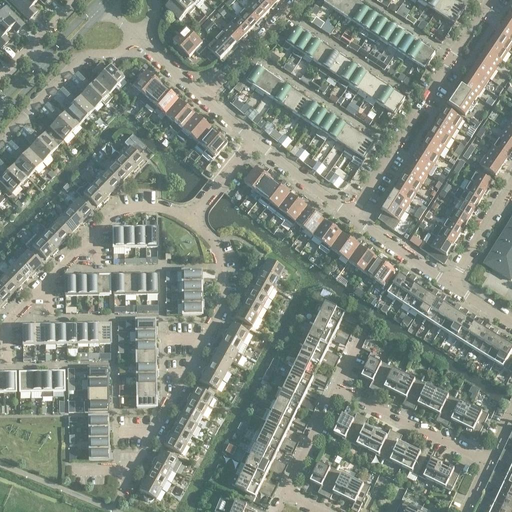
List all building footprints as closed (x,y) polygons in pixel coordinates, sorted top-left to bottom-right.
[(36,4),(31,0),(12,0),(10,3),(29,21),(37,12),(34,10),(33,10),(31,8),(36,4)] [(187,14),(172,0),(165,0),(170,4),(166,9),(180,22),(187,14)] [(172,0),(187,14),(188,13),(191,14),(195,9),(194,7),(195,6),(188,0),(172,0)] [(188,0),(195,6),(198,9),(205,1),(204,0),(188,0)] [(266,0),(253,0),(252,2),(266,15),(271,10),(273,12),(275,9),(266,0)] [(266,0),(275,9),(278,6),(276,4),(280,0),(266,0)] [(327,0),(324,4),(325,5),(321,10),(322,10),(325,12),(327,11),(329,10),(330,8),(334,11),(340,0),(327,0)] [(340,0),(334,11),(343,17),(353,0),(340,0)] [(356,0),(353,0),(343,17),(352,23),(362,6),(356,3),(358,1),(356,0)] [(391,2),(387,0),(384,0),(382,4),(387,8),(391,2)] [(431,0),(427,7),(436,13),(444,0),(431,0)] [(444,0),(436,13),(445,19),(457,1),(455,0),(453,0),(453,1),(451,0),(444,0)] [(392,1),(388,8),(396,13),(400,6),(392,1)] [(447,27),(451,30),(454,25),(465,9),(459,5),(460,3),(457,1),(445,19),(449,21),(447,23),(447,25),(447,27)] [(252,2),(245,9),(260,24),(263,22),(261,20),(266,15),(252,2)] [(312,12),(317,15),(320,8),(315,5),(312,12)] [(362,6),(352,23),(361,28),(373,10),(370,8),(368,10),(362,6)] [(0,12),(0,25),(8,33),(12,28),(13,30),(13,32),(16,34),(24,26),(5,7),(0,12)] [(218,12),(218,13),(223,18),(226,15),(221,9),(218,12)] [(245,9),(237,17),(251,30),(256,25),(258,27),(260,24),(245,9)] [(367,38),(381,18),(375,14),(376,12),(373,10),(361,28),(358,32),(367,38)] [(237,17),(230,25),(245,40),(248,37),(246,36),(251,30),(237,17)] [(316,18),(312,24),(320,29),(324,24),(316,18)] [(376,45),(379,40),(391,22),(388,20),(387,22),(381,18),(367,38),(367,39),(376,45)] [(391,22),(379,40),(388,46),(399,30),(393,26),(394,24),(391,22)] [(424,32),(426,27),(428,25),(424,23),(421,23),(418,28),(424,32)] [(325,24),(321,30),(330,35),(333,30),(325,24)] [(511,29),(504,24),(498,33),(511,42),(511,29)] [(8,33),(0,25),(0,48),(1,50),(9,41),(7,39),(5,39),(3,37),(8,33)] [(230,25),(222,33),(238,48),(238,47),(236,45),(241,41),(243,43),(245,40),(230,25)] [(286,44),(282,49),(284,50),(286,51),(288,50),(290,49),(291,47),(295,50),(307,32),(304,30),(303,32),(296,28),(286,44)] [(180,52),(195,37),(186,29),(173,43),(179,48),(177,50),(180,52)] [(399,30),(388,46),(397,52),(409,34),(406,32),(405,34),(399,30)] [(304,56),(315,40),(309,36),(310,34),(307,32),(295,50),(292,54),(301,60),(304,56)] [(222,33),(215,40),(230,55),(238,48),(222,33)] [(511,42),(498,33),(492,42),(508,53),(511,46),(511,42)] [(340,41),(339,42),(348,47),(351,43),(353,40),(344,34),(341,38),(340,41)] [(409,34),(397,52),(406,58),(417,42),(411,38),(412,36),(409,34)] [(189,59),(195,52),(199,56),(208,47),(203,41),(201,43),(195,37),(180,52),(182,55),(184,53),(189,59)] [(215,40),(207,49),(222,64),(222,63),(230,55),(215,40)] [(315,40),(304,56),(313,62),(325,44),(322,42),(321,44),(315,40)] [(417,42),(406,58),(415,64),(427,46),(424,44),(423,46),(417,42)] [(492,42),(486,51),(502,62),(508,53),(492,42)] [(356,46),(351,43),(348,47),(357,53),(360,49),(360,48),(356,46)] [(325,44),(313,62),(322,68),(333,52),(327,48),(328,46),(325,44)] [(427,46),(415,64),(419,67),(418,68),(417,70),(418,72),(421,75),(424,70),(425,70),(435,54),(429,50),(430,48),(427,46)] [(357,53),(365,59),(369,54),(360,49),(357,53)] [(486,51),(480,60),(496,71),(502,62),(486,51)] [(322,68),(319,72),(328,78),(331,74),(343,56),(340,54),(339,56),(333,52),(322,68)] [(271,62),(275,56),(270,53),(266,58),(271,62)] [(375,66),(379,61),(373,57),(369,55),(366,59),(375,66)] [(331,74),(328,78),(337,84),(340,79),(350,63),(345,60),(346,58),(343,56),(331,74)] [(480,60),(474,69),(490,80),(496,71),(480,60)] [(379,61),(375,66),(384,71),(387,67),(383,64),(379,61)] [(340,79),(337,84),(346,90),(349,86),(361,68),(358,66),(357,68),(351,64),(350,63),(340,79)] [(99,65),(96,68),(116,88),(124,80),(123,78),(123,77),(123,76),(123,75),(122,74),(121,74),(120,73),(119,73),(118,74),(110,66),(106,71),(99,65)] [(259,65),(257,67),(248,81),(244,79),(234,90),(240,94),(244,88),(245,89),(248,90),(250,89),(251,88),(252,87),(256,89),(267,73),(261,69),(262,67),(259,65)] [(283,70),(292,75),(294,71),(286,65),(283,70)] [(99,78),(95,82),(109,95),(116,88),(96,68),(92,72),(99,78)] [(349,86),(358,92),(369,76),(363,72),(364,70),(361,68),(349,86)] [(484,89),(487,84),(490,80),(474,69),(468,78),(484,89)] [(388,74),(394,78),(397,74),(390,70),(388,74)] [(141,72),(129,85),(141,95),(155,78),(152,76),(151,78),(145,73),(143,75),(141,72)] [(267,73),(256,89),(265,95),(277,77),(274,75),(273,77),(267,73)] [(402,74),(398,80),(403,83),(406,78),(402,74)] [(358,92),(367,98),(379,79),(376,77),(375,79),(369,76),(358,92)] [(265,95),(274,101),(285,85),(279,81),(280,79),(277,77),(265,95)] [(146,105),(161,87),(156,83),(158,81),(155,78),(141,95),(137,99),(145,106),(146,105)] [(406,78),(403,83),(407,86),(411,81),(406,78)] [(468,78),(462,87),(478,98),(484,89),(468,78)] [(379,79),(367,98),(376,104),(387,87),(381,83),(382,81),(379,79)] [(112,99),(109,95),(95,82),(91,86),(85,80),(81,84),(101,103),(105,107),(112,99)] [(312,83),(309,87),(318,93),(319,91),(321,88),(313,82),(312,83)] [(81,84),(77,87),(84,94),(80,98),(94,111),(101,103),(81,84)] [(274,101),(283,107),(295,89),(292,87),(291,89),(285,85),(274,101)] [(322,87),(321,88),(319,91),(324,94),(328,88),(323,85),(322,87)] [(154,112),(157,109),(171,93),(168,90),(167,92),(161,87),(146,105),(154,112)] [(376,104),(385,109),(397,91),(394,89),(393,91),(387,87),(376,104)] [(454,95),(472,107),(478,98),(462,87),(456,96),(454,95)] [(283,107),(292,113),(303,97),(297,93),(298,91),(295,89),(283,107)] [(397,91),(385,109),(389,112),(388,113),(387,115),(388,118),(391,120),(391,121),(395,116),(405,100),(399,95),(400,93),(397,91)] [(171,93),(157,109),(161,113),(157,117),(161,121),(165,116),(178,102),(172,97),(174,95),(171,93)] [(337,103),(338,103),(340,100),(332,95),(329,100),(336,104),(337,103)] [(472,107),(454,95),(447,104),(465,116),(472,107)] [(69,96),(66,99),(86,119),(94,111),(80,98),(76,102),(69,96)] [(292,113),(301,119),(313,101),(310,99),(309,101),(303,97),(292,113)] [(86,119),(66,99),(62,103),(69,109),(65,113),(79,126),(86,119)] [(237,101),(234,105),(241,110),(244,106),(237,101)] [(301,119),(310,125),(321,109),(315,105),(316,103),(313,101),(301,119)] [(173,123),(188,107),(185,105),(183,106),(178,102),(165,116),(173,123)] [(169,128),(177,135),(194,116),(189,111),(190,110),(188,107),(173,123),(169,128)] [(248,119),(254,111),(250,108),(248,111),(244,108),(240,113),(244,116),(248,119)] [(310,125),(319,131),(331,113),(328,111),(327,113),(321,109),(310,125)] [(440,116),(438,118),(457,130),(463,121),(446,110),(442,117),(440,116)] [(54,111),(51,115),(71,134),(79,126),(65,113),(61,117),(54,111)] [(259,115),(254,111),(248,119),(256,126),(259,121),(256,118),(259,115)] [(325,142),(328,137),(339,121),(333,117),(334,115),(331,113),(319,131),(316,136),(325,142)] [(359,119),(364,122),(368,117),(363,114),(359,119)] [(71,134),(51,115),(47,118),(54,125),(49,129),(50,129),(44,135),(50,142),(56,136),(63,142),(71,134)] [(177,135),(176,137),(184,144),(190,138),(204,121),(201,119),(199,121),(194,116),(177,135)] [(368,117),(364,122),(370,126),(373,121),(368,117)] [(438,123),(435,129),(451,139),(457,130),(438,118),(436,122),(438,123)] [(198,145),(210,130),(205,126),(206,124),(204,121),(190,138),(198,145)] [(265,124),(261,121),(257,126),(261,130),(265,124)] [(328,137),(337,143),(349,125),(346,123),(345,125),(339,121),(328,137)] [(337,143),(346,149),(357,133),(351,129),(352,127),(349,125),(337,143)] [(385,130),(379,126),(376,131),(382,134),(385,130)] [(481,127),(477,137),(482,139),(486,129),(481,127)] [(429,134),(427,137),(445,148),(451,139),(435,129),(431,135),(429,134)] [(202,156),(220,136),(217,133),(216,135),(210,130),(198,145),(194,149),(202,156)] [(511,135),(505,130),(498,139),(511,148),(511,135)] [(282,138),(275,131),(270,136),(278,143),(282,138)] [(33,133),(29,137),(50,156),(57,148),(63,142),(56,136),(50,142),(44,135),(39,139),(33,133)] [(346,149),(355,155),(367,137),(364,135),(363,137),(357,133),(346,149)] [(214,159),(223,150),(227,145),(221,140),(223,138),(220,136),(202,156),(210,164),(214,159)] [(50,156),(29,137),(26,141),(32,147),(28,151),(42,164),(50,156)] [(352,160),(361,166),(362,166),(365,161),(376,145),(369,141),(370,139),(367,137),(355,155),(356,155),(352,160)] [(427,141),(423,147),(440,157),(445,148),(427,137),(425,140),(427,141)] [(511,148),(498,139),(492,148),(508,159),(511,153),(511,148)] [(291,153),(290,154),(294,157),(299,150),(295,147),(294,149),(291,153)] [(417,152),(415,155),(434,167),(440,157),(423,147),(419,153),(417,152)] [(143,162),(129,148),(121,156),(136,172),(139,169),(137,167),(143,162)] [(301,148),(296,156),(304,162),(310,155),(301,148)] [(492,148),(486,157),(502,168),(508,159),(492,148)] [(18,149),(14,153),(35,172),(42,164),(28,151),(24,155),(18,149)] [(35,172),(14,153),(11,156),(17,162),(13,166),(27,180),(35,172)] [(463,158),(468,161),(471,156),(466,153),(463,158)] [(415,160),(412,166),(428,176),(434,167),(415,155),(413,158),(415,160)] [(121,156),(113,164),(127,178),(132,173),(134,174),(136,172),(121,156)] [(502,168),(486,157),(480,166),(496,177),(502,168)] [(304,163),(309,167),(312,162),(307,158),(304,163)] [(453,173),(457,175),(465,163),(461,161),(453,173)] [(316,173),(322,165),(318,162),(316,165),(312,162),(309,167),(313,169),(312,170),(316,173)] [(3,164),(0,167),(0,168),(20,188),(27,180),(13,166),(9,171),(3,164)] [(127,178),(113,164),(106,172),(121,187),(124,184),(122,183),(127,178)] [(327,169),(322,165),(316,173),(321,177),(327,169)] [(406,170),(404,174),(422,185),(428,176),(412,166),(408,172),(406,170)] [(20,188),(0,168),(0,175),(2,178),(0,180),(0,184),(12,196),(20,188)] [(256,169),(252,174),(244,184),(253,191),(267,174),(264,171),(262,173),(256,169)] [(106,172),(98,180),(112,193),(117,188),(119,190),(121,187),(106,172)] [(325,180),(329,183),(335,175),(331,172),(325,180)] [(457,175),(453,173),(448,181),(452,184),(458,175),(457,175)] [(476,173),(470,183),(488,194),(490,191),(488,189),(492,183),(476,173)] [(267,174),(253,191),(262,197),(274,182),(268,178),(269,176),(267,174)] [(404,178),(400,184),(416,194),(422,185),(404,174),(402,177),(404,178)] [(441,175),(437,181),(439,183),(442,185),(446,179),(441,175)] [(112,193),(98,180),(91,187),(106,203),(109,200),(107,198),(112,193)] [(274,182),(262,197),(258,202),(267,209),(284,187),(281,185),(279,187),(274,182)] [(344,182),(338,190),(340,190),(340,191),(344,190),(347,188),(348,185),(344,182)] [(464,192),(480,202),(484,196),(486,197),(488,194),(470,183),(464,192)] [(76,194),(81,199),(92,210),(95,207),(96,209),(102,203),(104,205),(106,203),(91,187),(87,184),(82,190),(81,189),(80,189),(80,190),(79,190),(76,194)] [(416,194),(400,184),(396,190),(394,189),(392,192),(411,203),(416,194)] [(442,191),(447,194),(450,189),(444,186),(442,191)] [(284,187),(267,209),(275,215),(291,196),(285,191),(286,189),(284,187)] [(454,198),(458,201),(477,212),(479,209),(477,208),(480,202),(464,192),(459,189),(454,198)] [(447,194),(442,191),(438,196),(444,200),(447,194)] [(392,192),(387,201),(405,212),(411,203),(392,192)] [(291,196),(275,215),(284,222),(301,200),(298,198),(296,200),(291,196)] [(81,199),(78,201),(70,209),(85,224),(88,221),(86,220),(91,214),(90,213),(92,210),(81,199)] [(301,200),(284,222),(292,229),(296,224),(308,209),(302,204),(304,203),(301,200)] [(405,212),(387,201),(381,211),(391,217),(386,225),(394,232),(401,222),(399,221),(405,212)] [(453,210),(469,220),(473,214),(475,215),(477,212),(458,201),(453,210)] [(434,204),(430,209),(436,213),(439,207),(434,204)] [(70,209),(62,217),(76,230),(81,225),(83,227),(85,224),(70,209)] [(313,213),(308,209),(296,224),(304,231),(318,214),(315,211),(313,213)] [(453,210),(447,220),(466,231),(468,228),(466,226),(469,220),(453,210)] [(318,214),(304,231),(313,238),(325,222),(319,218),(321,216),(318,214)] [(76,230),(62,217),(55,224),(70,239),(73,237),(71,235),(76,230)] [(511,219),(491,252),(484,265),(511,281),(511,279),(511,219)] [(442,229),(458,239),(462,233),(464,234),(466,231),(447,220),(442,229)] [(325,222),(313,238),(322,244),(323,244),(335,227),(332,224),(330,227),(325,222)] [(55,224),(47,232),(61,245),(66,240),(68,242),(70,239),(55,224)] [(437,226),(431,235),(455,249),(457,246),(454,245),(458,239),(442,229),(437,226)] [(134,230),(135,249),(146,249),(145,227),(142,227),(142,230),(134,230)] [(149,227),(145,227),(146,249),(157,249),(157,229),(149,230),(149,227)] [(322,244),(319,249),(328,255),(331,250),(342,235),(337,231),(338,229),(335,227),(323,244),(322,244)] [(112,230),(112,231),(113,249),(124,249),(124,228),(120,228),(120,230),(112,230)] [(127,228),(124,228),(124,249),(135,249),(134,230),(127,230),(127,228)] [(61,245),(47,232),(40,240),(55,255),(58,252),(56,251),(61,245)] [(342,235),(331,250),(340,257),(353,239),(350,237),(348,239),(342,235)] [(420,250),(432,258),(436,251),(447,258),(451,251),(453,252),(455,249),(431,235),(427,242),(425,241),(420,250)] [(25,246),(29,250),(41,262),(44,260),(45,261),(51,256),(52,257),(55,255),(40,240),(35,236),(25,246)] [(410,243),(417,248),(420,244),(412,238),(410,243)] [(340,257),(349,263),(360,247),(354,243),(356,241),(353,239),(340,257)] [(360,247),(349,263),(358,269),(370,252),(367,250),(366,252),(360,247)] [(29,250),(27,253),(19,261),(34,276),(37,274),(35,272),(40,266),(39,265),(41,262),(29,250)] [(358,269),(366,276),(378,260),(372,256),(373,254),(370,252),(358,269)] [(378,260),(366,276),(375,282),(388,264),(385,262),(383,264),(378,260)] [(19,261),(11,269),(25,282),(30,277),(32,279),(34,276),(19,261)] [(261,267),(259,270),(278,280),(283,271),(267,261),(263,268),(261,267)] [(391,266),(388,264),(375,282),(384,288),(396,273),(389,268),(391,266)] [(25,282),(11,269),(4,277),(19,292),(22,289),(20,287),(25,282)] [(278,280),(259,270),(257,273),(259,275),(256,281),(273,290),(278,280)] [(405,270),(388,295),(396,300),(408,281),(405,279),(409,273),(405,270)] [(181,272),(181,284),(203,283),(203,280),(201,280),(201,272),(181,272)] [(135,277),(136,296),(146,296),(146,274),(142,274),(142,277),(135,277)] [(150,274),(146,274),(146,296),(158,296),(158,277),(150,277),(150,274)] [(87,278),(87,297),(98,297),(98,275),(94,275),(94,278),(87,278)] [(101,275),(98,275),(98,297),(109,297),(109,278),(101,278),(101,275)] [(121,277),(113,277),(113,297),(125,296),(124,275),(121,275),(121,277)] [(128,275),(124,275),(125,296),(136,296),(135,277),(128,277),(128,275)] [(408,281),(396,300),(403,305),(416,286),(412,284),(416,278),(412,275),(408,281)] [(65,297),(76,297),(76,276),(72,276),(72,278),(65,278),(65,297)] [(80,276),(76,276),(76,297),(87,297),(87,278),(80,278),(80,276)] [(4,277),(0,280),(0,288),(10,298),(15,293),(17,294),(19,292),(4,277)] [(250,286),(249,289),(267,299),(273,290),(256,281),(252,287),(250,286)] [(203,283),(181,284),(182,294),(201,294),(201,287),(203,287),(203,283)] [(423,291),(416,286),(403,305),(411,310),(423,291)] [(0,288),(0,303),(4,307),(7,305),(5,303),(10,298),(0,288)] [(267,299),(249,289),(247,292),(249,293),(246,300),(262,309),(267,299)] [(431,296),(418,315),(426,320),(438,301),(435,299),(439,293),(435,290),(430,296),(431,296)] [(411,310),(418,315),(431,296),(430,296),(423,291),(411,310)] [(201,294),(182,294),(182,305),(204,305),(203,301),(201,301),(201,294)] [(442,295),(438,301),(426,320),(433,325),(445,306),(442,304),(446,297),(442,295)] [(240,305),(238,308),(257,318),(262,309),(246,300),(242,306),(240,305)] [(326,304),(320,316),(340,325),(343,320),(347,322),(356,327),(359,321),(350,316),(326,304)] [(204,305),(182,305),(182,317),(201,316),(201,309),(204,309),(204,305)] [(453,311),(441,330),(449,335),(461,316),(457,313),(461,307),(457,305),(453,311)] [(433,325),(441,330),(453,311),(445,306),(433,325)] [(245,329),(247,326),(251,328),(257,318),(238,308),(236,311),(238,312),(235,319),(237,320),(235,323),(245,329)] [(461,316),(449,335),(456,340),(468,321),(465,318),(468,312),(464,309),(461,316)] [(468,321),(456,340),(464,345),(476,325),(472,323),(476,317),(472,314),(468,321)] [(340,338),(342,333),(338,331),(340,325),(320,316),(315,326),(340,338)] [(476,325),(464,345),(472,349),(484,330),(480,328),(484,322),(480,319),(476,325)] [(135,322),(135,333),(157,333),(157,329),(154,329),(154,321),(135,322)] [(225,331),(224,334),(242,344),(248,334),(244,332),(245,329),(235,323),(233,326),(231,325),(228,332),(225,331)] [(73,327),(66,327),(66,346),(66,351),(77,351),(77,346),(77,324),(73,324),(73,327)] [(77,324),(77,346),(88,346),(88,326),(81,327),(80,324),(77,324)] [(95,326),(88,326),(88,346),(99,345),(98,324),(95,324),(95,326)] [(98,324),(99,345),(110,345),(110,326),(102,326),(102,324),(98,324)] [(484,330),(472,349),(479,354),(491,335),(487,332),(491,326),(487,324),(484,330)] [(22,328),(22,329),(23,347),(34,347),(34,325),(30,325),(30,327),(22,328)] [(37,325),(34,325),(34,347),(45,346),(44,327),(37,327),(37,325)] [(52,327),(44,327),(45,346),(56,346),(55,325),(52,325),(52,327)] [(55,325),(56,346),(66,346),(66,327),(59,327),(59,325),(55,325)] [(315,326),(310,337),(330,347),(332,342),(337,344),(340,338),(315,326)] [(491,335),(479,354),(487,359),(499,339),(495,337),(499,331),(495,329),(491,335)] [(135,333),(135,344),(155,343),(154,336),(157,336),(157,333),(135,333)] [(237,354),(242,344),(224,334),(222,337),(224,338),(221,345),(237,354)] [(330,347),(310,337),(304,348),(329,360),(332,355),(327,352),(330,347)] [(487,359),(495,363),(507,344),(499,339),(487,359)] [(135,344),(136,355),(157,354),(157,350),(155,350),(155,343),(135,344)] [(511,347),(507,344),(495,363),(511,373),(511,368),(511,366),(511,347)] [(215,350),(213,353),(232,363),(237,354),(221,345),(217,351),(215,350)] [(304,348),(299,359),(319,369),(322,363),(326,365),(329,360),(304,348)] [(227,373),(232,363),(213,353),(211,356),(214,357),(210,363),(227,373)] [(136,355),(136,365),(155,365),(155,358),(157,358),(157,354),(136,355)] [(319,369),(299,359),(294,370),(318,381),(321,376),(317,374),(319,369)] [(376,393),(388,367),(381,363),(380,364),(370,360),(362,378),(373,383),(369,389),(376,393)] [(204,369),(203,372),(222,382),(227,373),(210,363),(207,370),(204,369)] [(136,365),(136,376),(158,376),(158,372),(155,372),(155,365),(136,365)] [(395,394),(404,376),(395,372),(396,370),(388,367),(376,393),(382,395),(385,389),(395,394)] [(87,381),(109,381),(109,377),(107,377),(107,369),(87,370),(87,381)] [(294,370),(289,380),(309,390),(311,385),(316,387),(318,381),(294,370)] [(31,394),(30,372),(27,372),(27,375),(19,375),(19,394),(31,394)] [(41,394),(41,375),(34,375),(34,372),(30,372),(31,394),(41,394)] [(41,394),(41,398),(52,398),(52,393),(52,394),(52,372),(48,372),(48,374),(41,375),(41,394)] [(64,393),(63,374),(56,374),(56,372),(52,372),(52,394),(64,393)] [(214,395),(216,392),(222,382),(203,372),(201,375),(203,376),(199,383),(203,385),(202,388),(214,395)] [(15,394),(15,375),(7,375),(7,373),(3,373),(4,394),(15,394)] [(136,376),(136,387),(155,387),(155,379),(158,379),(158,376),(136,376)] [(409,409),(422,383),(414,379),(413,381),(404,376),(395,394),(406,399),(403,406),(409,409)] [(309,390),(289,380),(283,391),(308,403),(311,398),(306,395),(309,390)] [(88,392),(107,391),(107,384),(109,384),(109,381),(87,381),(88,392)] [(422,383),(409,409),(415,412),(418,405),(429,410),(438,392),(429,388),(429,387),(422,383)] [(136,387),(136,398),(158,397),(158,394),(155,394),(155,387),(136,387)] [(190,395),(188,398),(207,408),(211,411),(217,401),(212,398),(214,395),(202,388),(200,392),(196,389),(192,396),(190,395)] [(88,403),(110,402),(109,398),(107,398),(107,391),(88,392),(88,403)] [(283,391),(278,402),(298,412),(301,406),(305,409),(308,403),(283,391)] [(438,392),(429,410),(439,416),(436,422),(442,425),(455,399),(447,396),(447,397),(438,392)] [(158,397),(136,398),(136,409),(156,409),(156,401),(158,401),(158,397)] [(185,409),(202,418),(207,408),(188,398),(186,401),(189,402),(185,409)] [(455,399),(442,425),(449,428),(452,421),(462,427),(471,409),(462,404),(463,403),(455,399)] [(88,403),(83,403),(84,414),(88,414),(107,414),(107,406),(110,406),(110,402),(88,403)] [(298,412),(278,402),(273,413),(297,425),(300,419),(295,417),(298,412)] [(178,417),(197,427),(202,418),(185,409),(182,415),(179,414),(178,417)] [(471,409),(462,427),(473,432),(470,438),(476,442),(489,416),(481,412),(480,413),(471,409)] [(266,423),(268,424),(288,433),(290,428),(295,430),(297,425),(273,413),(268,410),(262,421),(266,423)] [(343,440),(350,444),(363,418),(357,415),(354,422),(343,416),(334,434),(343,439),(343,440)] [(175,427),(191,437),(197,427),(178,417),(176,420),(178,421),(175,427)] [(88,418),(88,429),(110,429),(110,425),(107,425),(107,418),(88,418)] [(366,428),(369,421),(363,418),(350,444),(358,448),(359,446),(368,451),(377,433),(366,428)] [(288,433),(268,424),(262,434),(287,446),(289,441),(285,439),(288,433)] [(167,436),(186,446),(191,437),(175,427),(171,434),(169,432),(167,436)] [(88,429),(88,440),(108,440),(108,433),(110,433),(110,429),(88,429)] [(376,457),(384,460),(396,435),(390,431),(387,438),(377,433),(368,451),(377,455),(376,457)] [(257,432),(251,442),(277,455),(280,450),(284,452),(287,446),(262,434),(257,432)] [(401,467),(410,449),(399,444),(403,437),(396,435),(384,460),(392,464),(392,463),(401,467)] [(167,453),(179,459),(186,446),(167,436),(165,439),(168,440),(164,447),(168,449),(167,453)] [(88,440),(89,451),(110,451),(110,447),(108,447),(108,440),(88,440)] [(277,455),(251,442),(246,453),(252,456),(276,468),(279,463),(274,460),(277,455)] [(410,473),(417,477),(430,451),(424,448),(421,454),(410,449),(401,467),(410,472),(410,473)] [(108,462),(108,454),(110,454),(110,451),(89,451),(89,462),(108,462)] [(426,479),(435,484),(443,466),(433,460),(436,454),(430,451),(417,477),(425,480),(426,479)] [(153,462),(172,472),(179,459),(167,453),(165,456),(160,453),(157,460),(154,459),(153,462)] [(252,456),(247,467),(267,477),(269,471),(274,473),(276,468),(252,456)] [(150,473),(166,482),(172,472),(153,462),(151,465),(153,466),(150,473)] [(443,466),(435,484),(444,488),(443,489),(451,493),(464,467),(457,464),(454,471),(443,466)] [(318,495),(323,497),(324,498),(337,472),(329,468),(329,469),(319,465),(310,483),(321,488),(318,495)] [(267,477),(247,467),(241,478),(266,489),(268,484),(264,482),(267,477)] [(337,472),(324,498),(330,501),(334,494),(344,499),(353,481),(344,477),(345,476),(337,472)] [(166,482),(150,473),(146,479),(144,478),(142,481),(161,491),(166,482)] [(502,476),(500,482),(511,487),(511,474),(509,473),(507,479),(502,476)] [(241,478),(236,489),(247,494),(245,499),(254,503),(259,493),(263,495),(266,489),(241,478)] [(161,491),(142,481),(140,484),(143,485),(139,492),(144,494),(144,495),(144,496),(143,497),(144,498),(144,499),(144,500),(145,501),(146,502),(147,502),(148,503),(150,503),(151,503),(152,502),(153,501),(154,500),(156,501),(161,491)] [(353,481),(344,499),(355,504),(351,511),(353,511),(359,511),(371,488),(363,484),(362,486),(353,481)] [(511,487),(500,482),(497,487),(502,489),(499,495),(511,500),(511,487)] [(492,498),(490,504),(509,511),(511,511),(511,500),(499,495),(497,500),(492,498)] [(251,511),(246,510),(247,506),(236,501),(234,505),(220,500),(215,511),(251,511)]
